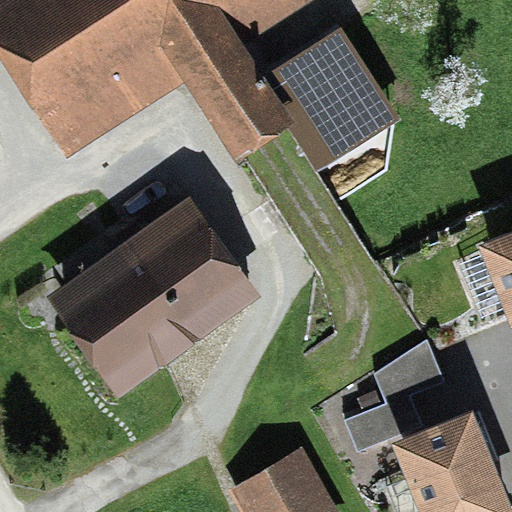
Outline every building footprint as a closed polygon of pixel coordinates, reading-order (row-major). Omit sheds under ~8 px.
[(233,0),(0,0),(0,30),(54,115),(71,104),(77,113),(87,107),(81,98),(170,41),(242,152),(286,124),(261,83),(266,80),(260,71),(254,75),(214,12),(233,0)] [(252,296),(189,209),(67,296),(123,373),(211,309),(219,320),(252,296)] [(511,237),(490,246),(511,301),(511,237)] [(375,372),(386,402),(387,404),(410,394),(444,380),(427,339),(375,372)] [(344,419),(358,451),(423,424),(410,394),(387,404),(386,402),(344,419)] [(468,417),(401,443),(428,511),(502,511),(505,511),(468,417)] [(331,511),(304,464),(244,498),(252,511),(331,511)]
